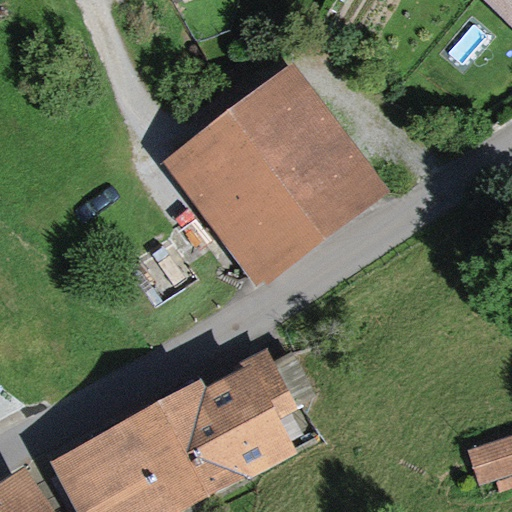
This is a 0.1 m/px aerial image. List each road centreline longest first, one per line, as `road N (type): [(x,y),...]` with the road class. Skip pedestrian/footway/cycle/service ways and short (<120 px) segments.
road 1 (residential): [(0,456),(229,325),(511,145)]
road 2 (track): [(94,0),(150,135)]
